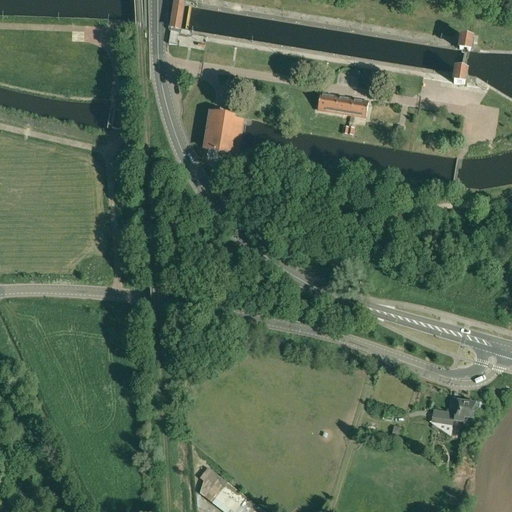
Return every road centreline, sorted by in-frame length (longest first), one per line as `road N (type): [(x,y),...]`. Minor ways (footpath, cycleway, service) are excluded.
road 1 (tertiary): [(495,346),(327,295),(233,229),(175,137),(159,71),(157,0)]
road 2 (unclassified): [(495,346),(485,374),(458,381),(343,340),(164,300),(0,292)]
road 3 (track): [(118,294),(109,152)]
